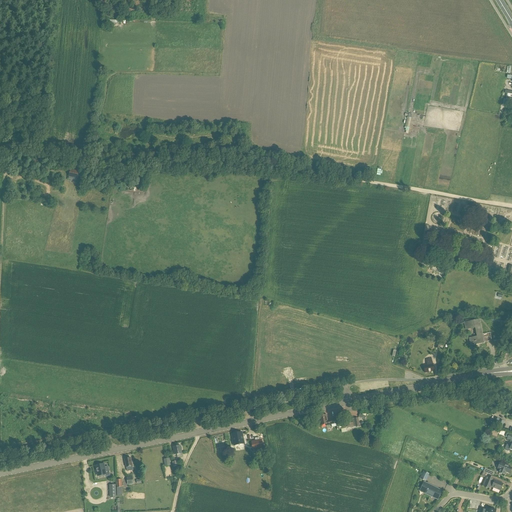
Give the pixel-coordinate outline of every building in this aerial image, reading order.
[(46,159),(43,154),(35,158),(37,162),(46,159)] [(69,177),(77,178),(77,179),(79,172),(70,170),(69,177)] [(465,320),(466,323),(465,323),(466,330),(475,328),(477,337),(470,338),(471,345),(484,343),(479,320),(472,321),(471,319),(465,320)] [(424,366),(425,373),(435,371),(433,364),(431,358),(426,359),(427,365),(424,366)] [(326,415),(318,417),(320,425),(326,424),(326,425),(336,423),(338,430),(355,426),(353,421),(342,423),(341,417),(335,418),(335,419),(328,421),(326,415)] [(495,417),(492,424),(497,426),(501,427),(504,421),(499,419),(495,417)] [(234,445),(244,443),(242,433),(232,434),(234,442),(233,442),(233,445),(234,444),(234,445)] [(262,439),(251,441),(251,443),(253,450),(264,448),(262,441),(262,439)] [(175,455),(177,454),(178,458),(183,457),(182,453),(180,446),(173,447),(175,455)] [(133,470),(132,466),(131,458),(125,460),(127,471),(133,470)] [(506,472),(507,473),(509,473),(511,467),(499,462),(497,468),(500,469),(499,472),(505,475),(506,472)] [(106,476),(110,476),(108,467),(106,468),(105,467),(104,467),(104,464),(94,466),(96,473),(97,473),(98,476),(101,475),(101,476),(106,475),(106,476)] [(424,471),(420,479),(426,481),(429,474),(424,471)] [(488,478),(484,487),(489,489),(490,487),(500,491),(503,484),(488,478)] [(440,492),(433,489),(434,487),(425,483),(422,489),(426,492),(426,493),(437,499),(440,492)]
